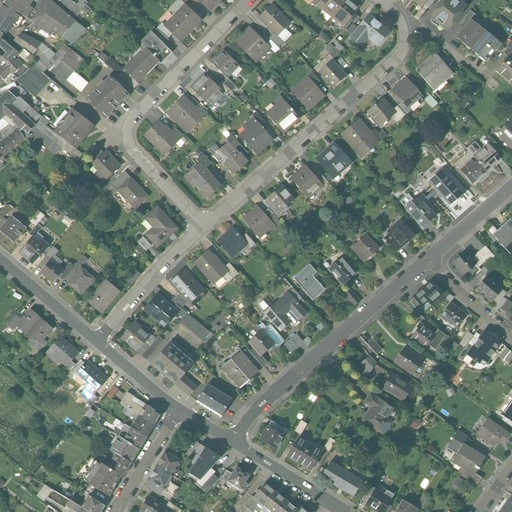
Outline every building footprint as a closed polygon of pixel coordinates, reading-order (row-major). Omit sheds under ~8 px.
[(32,0),(6,0),(4,4),(21,15),(32,0)] [(64,13),(48,0),(32,0),(21,15),(22,16),(25,18),(34,23),(35,23),(41,27),(42,27),(61,38),(72,44),(85,30),(73,21),(64,13)] [(74,3),(70,0),(63,0),(61,3),(68,9),(74,3)] [(88,3),(85,0),(77,0),(79,2),(77,4),(82,9),(88,3)] [(197,9),(188,0),(184,0),(182,3),(185,5),(193,13),(197,9)] [(202,4),(197,0),(188,0),(197,9),(202,4)] [(220,1),(218,0),(197,0),(202,4),(209,12),(220,1)] [(325,0),(322,0),(316,7),(321,11),(322,10),(322,9),(328,2),(325,0)] [(329,0),(328,2),(322,9),(322,10),(333,18),(347,0),(329,0)] [(348,0),(347,0),(333,18),(344,27),(350,20),(359,8),(348,0)] [(435,0),(427,0),(423,6),(428,10),(435,0)] [(443,0),(441,3),(429,17),(446,31),(465,7),(456,0),(443,0)] [(77,4),(74,2),(74,3),(68,9),(77,17),(81,21),(87,14),(82,9),(77,4)] [(4,4),(0,9),(0,30),(4,33),(8,27),(10,29),(14,22),(17,24),(22,16),(21,15),(4,4)] [(193,13),(185,5),(175,16),(191,31),(201,21),(193,13)] [(290,23),(272,6),(259,18),(274,33),(277,36),(290,23)] [(77,17),(68,9),(64,13),(73,21),(77,17)] [(364,11),(357,21),(361,24),(369,15),(364,11)] [(470,11),(459,25),(463,29),(471,20),(471,21),(475,15),(470,11)] [(389,32),(374,20),(375,20),(369,15),(361,24),(350,38),(358,45),(365,36),(377,46),(389,32)] [(191,31),(175,16),(165,26),(164,27),(172,34),(180,42),(191,31)] [(350,20),(344,27),(343,28),(347,32),(355,23),(350,20)] [(483,33),(470,22),(471,21),(471,20),(463,29),(456,38),(470,50),(484,31),(483,33)] [(41,27),(35,23),(34,23),(29,27),(38,31),(41,27)] [(172,34),(164,27),(165,26),(162,23),(156,29),(167,39),(172,34)] [(266,45),(249,28),(235,43),(255,62),(256,62),(254,60),(258,55),(260,57),(269,48),(266,45)] [(167,39),(156,29),(152,34),(163,45),(168,40),(167,39)] [(0,30),(0,48),(5,53),(8,56),(14,50),(0,39),(4,33),(0,30)] [(484,31),(470,50),(486,63),(501,45),(484,31)] [(277,36),(274,33),(269,39),(270,41),(278,48),(284,42),(277,36)] [(157,61),(159,63),(170,51),(163,45),(152,34),(140,45),(144,48),(157,61)] [(41,44),(20,35),(14,42),(23,48),(32,55),(41,44)] [(278,48),(270,41),(266,45),(269,48),(275,53),(279,49),(278,48)] [(41,44),(32,55),(38,60),(43,56),(48,51),(41,44)] [(65,45),(49,61),(55,67),(71,50),(65,45)] [(340,53),(330,45),(325,50),(333,59),(340,53)] [(511,45),(503,53),(508,57),(508,58),(510,55),(511,53),(511,45)] [(32,55),(23,48),(14,58),(16,59),(22,65),(28,70),(34,65),(38,60),(32,55)] [(136,82),(157,61),(144,48),(123,69),(136,82)] [(5,53),(0,59),(0,63),(3,66),(4,64),(5,66),(11,58),(8,56),(5,53)] [(228,59),(222,53),(211,64),(226,78),(231,73),(229,71),(236,64),(230,57),(228,59)] [(435,54),(415,70),(431,89),(451,72),(435,54)] [(508,57),(496,71),(510,84),(511,82),(511,57),(510,55),(508,58),(508,57)] [(38,60),(34,65),(43,73),(47,69),(49,72),(55,67),(49,61),(43,56),(38,60)] [(5,66),(4,64),(3,66),(0,68),(0,77),(3,80),(11,73),(13,74),(22,65),(16,59),(14,61),(11,58),(5,66)] [(346,77),(331,61),(319,72),(333,88),(346,77)] [(22,65),(13,74),(18,79),(28,70),(22,65)] [(34,65),(28,70),(18,79),(16,81),(27,91),(43,73),(34,65)] [(136,82),(123,69),(118,75),(119,75),(133,89),(138,84),(136,82)] [(88,84),(74,72),(67,80),(80,92),(88,84)] [(43,73),(27,91),(36,98),(52,80),(43,73)] [(319,82),(312,73),(307,77),(310,80),(315,86),(319,82)] [(133,89),(119,75),(114,80),(127,93),(128,94),(133,89)] [(217,87),(204,75),(197,83),(192,89),(210,107),(215,102),(213,100),(221,91),(217,87)] [(114,80),(110,77),(87,101),(104,118),(110,111),(110,112),(121,101),(121,100),(127,93),(114,80)] [(406,79),(401,83),(400,83),(391,91),(401,103),(408,110),(423,97),(406,79)] [(236,88),(228,80),(223,84),(232,92),(236,88)] [(310,80),(293,94),(308,110),(324,96),(315,86),(310,80)] [(223,84),(221,82),(217,87),(221,91),(228,99),(233,94),(232,92),(223,84)] [(26,92),(19,86),(12,95),(17,99),(18,98),(20,99),(26,92)] [(12,95),(9,92),(0,98),(0,120),(6,115),(19,128),(22,129),(29,121),(26,118),(30,113),(26,109),(28,106),(20,99),(18,98),(17,99),(12,95)] [(429,96),(425,99),(432,108),(436,105),(429,96)] [(182,97),(167,112),(186,131),(201,116),(194,109),(182,97)] [(297,108),(289,99),(285,103),(293,112),(297,108)] [(392,111),(382,100),(375,106),(374,106),(367,112),(380,127),(394,114),(395,114),(392,111)] [(284,102),(278,108),(276,106),(266,114),(282,133),(298,119),(293,112),(285,103),(284,102)] [(408,110),(401,103),(397,107),(405,116),(409,112),(408,110)] [(208,114),(199,105),(194,109),(201,116),(203,118),(208,114)] [(42,118),(37,114),(40,110),(35,106),(32,109),(28,106),(26,109),(30,113),(26,118),(29,121),(35,126),(55,142),(74,156),(72,159),(75,162),(83,154),(54,132),(46,126),(49,122),(42,117),(42,118)] [(405,116),(397,107),(392,111),(395,114),(394,114),(400,120),(405,116)] [(94,126),(72,109),(54,132),(76,149),(94,126)] [(267,124),(256,112),(251,116),(256,122),(262,128),(267,124)] [(358,120),(341,134),(359,155),(376,141),(369,134),(358,120)] [(511,146),(511,121),(511,120),(500,131),(506,137),(504,139),(511,147),(511,146)] [(35,126),(29,121),(22,129),(28,133),(30,132),(35,126)] [(170,133),(158,121),(144,136),(162,153),(167,147),(168,148),(176,140),(177,140),(170,133)] [(256,122),(240,136),(256,155),(273,141),(262,128),(256,122)] [(55,142),(35,126),(30,132),(50,148),(55,142)] [(15,127),(7,134),(9,136),(17,129),(15,127)] [(9,136),(6,139),(8,141),(6,142),(11,150),(30,136),(28,133),(22,129),(19,128),(17,129),(9,136)] [(183,137),(174,128),(170,133),(177,140),(176,140),(178,142),(182,146),(187,141),(183,137)] [(383,140),(374,130),(369,134),(376,141),(378,144),(383,140)] [(239,145),(232,136),(225,141),(227,143),(234,150),(239,145)] [(6,139),(0,143),(0,158),(11,150),(6,142),(8,141),(6,139)] [(234,150),(227,143),(218,151),(223,158),(222,159),(228,166),(227,167),(233,175),(247,163),(241,156),(240,157),(234,150)] [(474,143),(467,149),(474,157),(481,152),(479,150),(480,149),(474,143)] [(95,144),(86,152),(90,157),(99,149),(95,144)] [(351,163),(334,144),(328,148),(331,152),(319,163),(331,177),(337,171),(339,174),(351,163)] [(481,152),(474,157),(484,169),(490,164),(492,167),(501,159),(488,145),(481,152)] [(90,157),(89,159),(93,164),(104,154),(99,149),(90,157)] [(120,167),(106,152),(104,154),(93,164),(99,170),(95,174),(103,182),(120,167)] [(211,164),(203,154),(196,160),(198,164),(199,163),(205,170),(211,164)] [(474,157),(459,170),(472,184),(481,177),(479,175),(484,169),(474,157)] [(205,170),(199,163),(198,164),(187,174),(198,186),(196,187),(206,199),(219,187),(205,170)] [(313,175),(305,166),(290,179),(308,200),(323,187),(313,175)] [(442,168),(427,182),(434,190),(430,194),(432,197),(437,193),(449,207),(464,194),(442,168)] [(328,183),(318,171),(313,175),(323,187),(328,183)] [(124,172),(111,184),(117,191),(130,178),(124,172)] [(148,197),(130,178),(117,191),(134,209),(148,197)] [(293,201),(281,187),(267,199),(268,199),(275,208),(278,211),(283,206),(285,208),(293,201)] [(421,194),(405,208),(421,226),(427,220),(429,223),(435,217),(424,204),(432,197),(430,194),(424,198),(421,194)] [(275,208),(268,199),(263,203),(270,212),(275,208)] [(0,211),(0,221),(3,218),(14,210),(9,206),(5,206),(0,211)] [(178,229),(157,207),(149,215),(157,224),(145,236),(157,248),(178,229)] [(266,218),(257,208),(243,220),(258,238),(273,226),(266,218)] [(271,213),(266,218),(273,226),(274,227),(279,222),(271,213)] [(25,229),(11,217),(7,221),(0,230),(14,242),(25,229)] [(511,220),(511,219),(493,235),(498,241),(497,242),(501,246),(502,245),(511,256),(511,255),(511,220)] [(401,221),(394,227),(397,230),(385,240),(396,251),(414,236),(401,221)] [(38,224),(28,234),(32,238),(33,239),(42,228),(38,224)] [(241,239),(233,229),(218,242),(232,258),(247,246),(247,245),(241,239)] [(255,245),(246,235),(241,239),(247,245),(247,246),(250,249),(255,245)] [(378,250),(366,236),(352,248),(358,255),(360,253),(367,260),(378,250)] [(33,239),(32,238),(19,253),(33,264),(48,247),(41,241),(39,244),(33,239)] [(151,247),(143,238),(137,242),(146,251),(151,247)] [(485,247),(471,260),(476,265),(475,265),(478,269),(479,268),(485,262),(487,264),(492,259),(494,257),(485,247)] [(53,248),(46,257),(50,261),(51,260),(58,252),(53,248)] [(213,256),(212,257),(207,251),(194,263),(213,285),(228,273),(228,272),(224,268),(213,256)] [(471,260),(465,253),(453,263),(464,275),(469,271),(475,265),(476,265),(471,260)] [(83,256),(76,265),(80,269),(80,268),(81,269),(88,260),(83,256)] [(342,259),(329,270),(342,285),(355,274),(342,259)] [(487,264),(485,266),(490,271),(497,264),(492,259),(487,264)] [(51,260),(50,261),(40,273),(52,283),(58,276),(63,271),(51,260)] [(63,271),(58,276),(63,280),(74,267),(70,263),(63,271)] [(238,274),(229,264),(224,268),(228,272),(228,273),(233,279),(238,274)] [(309,265),(294,279),(312,300),(324,290),(312,276),(316,273),(309,265)] [(475,265),(469,271),(475,277),(481,271),(479,268),(478,269),(475,265)] [(80,269),(68,283),(80,294),(88,285),(89,286),(94,280),(81,269),(80,268),(80,269)] [(135,270),(125,281),(131,286),(140,275),(135,270)] [(184,271),(170,283),(176,290),(177,289),(181,293),(188,302),(189,303),(196,296),(194,293),(199,288),(184,271)] [(501,290),(487,277),(477,289),(491,301),(501,290)] [(106,281),(88,303),(100,313),(119,292),(106,281)] [(431,282),(413,297),(414,298),(421,306),(427,301),(430,305),(442,294),(431,282)] [(303,301),(293,289),(289,293),(299,305),(303,301)] [(350,291),(344,296),(354,307),(360,302),(350,291)] [(181,293),(171,301),(176,305),(181,309),(188,302),(181,293)] [(299,305),(289,293),(276,304),(275,303),(264,313),(281,332),(292,322),(293,323),(296,323),(298,322),(299,322),(308,315),(299,305)] [(172,309),(157,296),(145,310),(161,323),(166,318),(168,320),(174,312),(175,312),(172,309)] [(421,306),(414,298),(409,302),(419,314),(424,310),(421,306)] [(511,303),(508,301),(502,309),(507,313),(511,305),(511,303)] [(466,316),(450,304),(441,316),(457,328),(466,316)] [(181,309),(176,305),(172,309),(175,312),(174,312),(182,319),(186,314),(181,309)] [(21,321),(15,327),(16,327),(26,336),(39,321),(34,317),(35,315),(30,311),(21,321)] [(210,333),(186,314),(182,319),(179,322),(202,341),(210,333)] [(15,316),(6,326),(12,331),(16,327),(15,327),(21,321),(15,316)] [(39,321),(26,336),(32,341),(36,341),(38,343),(36,345),(37,346),(42,340),(42,338),(45,335),(47,335),(51,330),(45,324),(44,326),(39,321)] [(134,323),(127,331),(128,331),(122,339),(136,352),(137,352),(145,342),(150,337),(134,323)] [(283,340),(268,323),(261,329),(262,330),(268,337),(267,338),(273,346),(274,345),(276,347),(279,347),(283,343),(283,340)] [(435,336),(421,326),(411,339),(425,349),(428,346),(436,351),(447,336),(439,330),(435,336)] [(262,330),(249,342),(254,348),(261,356),(262,356),(273,346),(267,338),(268,337),(262,330)] [(501,343),(485,331),(473,347),(467,355),(468,356),(469,357),(470,358),(472,360),(474,360),(475,361),(484,367),(494,352),(500,343),(501,343)] [(468,333),(459,345),(464,349),(473,337),(468,333)] [(297,335),(284,346),(292,355),(304,344),(297,335)] [(60,338),(46,354),(52,360),(55,357),(66,367),(76,355),(68,348),(70,347),(60,338)] [(373,338),(368,343),(377,354),(383,350),(373,338)] [(42,340),(37,346),(36,345),(33,349),(38,353),(47,344),(42,340)] [(145,342),(137,352),(136,352),(141,357),(151,346),(145,342)] [(193,363),(170,343),(152,364),(161,373),(165,377),(166,376),(175,384),(183,375),(193,363)] [(500,343),(494,352),(499,356),(505,347),(500,343)] [(468,344),(458,358),(463,362),(467,355),(473,347),(468,344)] [(262,356),(261,356),(254,348),(250,352),(263,368),(268,364),(262,356)] [(506,348),(498,357),(503,361),(510,351),(506,348)] [(423,362),(405,349),(395,363),(413,376),(423,362)] [(250,352),(248,350),(244,354),(259,372),(263,368),(250,352)] [(511,352),(510,351),(503,361),(508,364),(511,359),(511,352)] [(242,353),(228,365),(230,367),(225,373),(239,390),(259,373),(259,372),(246,357),(244,354),(242,353)] [(370,358),(362,366),(366,370),(362,375),(365,377),(365,378),(366,378),(374,365),(375,364),(370,358)] [(80,360),(67,375),(72,379),(77,374),(76,373),(85,364),(80,360)] [(107,379),(87,361),(85,364),(76,373),(77,374),(89,385),(80,395),(88,401),(107,379)] [(391,375),(374,365),(366,378),(382,388),(391,375)] [(197,387),(183,375),(175,384),(189,396),(197,387)] [(406,382),(400,378),(399,380),(391,375),(382,388),(403,402),(412,388),(405,384),(406,382)] [(231,400),(208,385),(197,403),(220,417),(231,400)] [(114,386),(108,395),(112,398),(118,389),(114,386)] [(132,397),(127,394),(120,405),(125,408),(126,408),(130,402),(132,397)] [(391,408),(370,395),(365,403),(371,407),(363,421),(383,434),(388,426),(382,423),(391,408)] [(511,401),(502,415),(511,422),(511,401)] [(161,414),(146,405),(143,410),(130,402),(126,408),(129,410),(154,425),(161,414)] [(154,425),(129,410),(126,415),(126,416),(132,420),(133,419),(136,420),(131,429),(146,438),(154,425)] [(509,435),(487,419),(476,434),(494,447),(500,437),(505,441),(509,435)] [(302,433),(306,423),(301,421),(297,431),(302,433)] [(286,431),(271,422),(268,427),(283,436),(286,431)] [(283,436),(268,427),(260,441),(275,450),(283,436)] [(127,435),(116,428),(113,433),(118,437),(139,449),(146,438),(131,429),(127,435)] [(485,458),(463,445),(468,438),(459,432),(451,447),(452,448),(455,452),(454,454),(456,455),(452,462),(454,463),(454,464),(470,473),(473,475),(473,474),(476,469),(478,470),(480,468),(479,467),(485,458)] [(118,437),(110,451),(116,454),(131,463),(139,449),(118,437)] [(298,438),(287,457),(298,464),(310,445),(298,438)] [(210,452),(194,441),(184,457),(195,463),(189,474),(199,480),(208,471),(202,466),(210,452)] [(310,445),(298,464),(310,471),(322,452),(310,445)] [(181,462),(165,452),(157,466),(173,476),(181,462)] [(131,463),(116,454),(108,468),(121,477),(122,477),(131,463)] [(108,468),(97,462),(84,483),(109,497),(121,477),(108,468)] [(362,483),(329,463),(323,474),(335,482),(333,485),(353,497),(362,483)] [(173,476),(157,466),(148,480),(164,490),(173,476)] [(233,474),(228,483),(234,486),(243,491),(247,485),(244,483),(248,476),(236,469),(233,474)] [(199,480),(196,484),(206,493),(216,482),(218,480),(208,471),(199,480)] [(223,477),(221,475),(218,480),(216,482),(223,486),(226,482),(228,483),(233,474),(227,471),(223,477)] [(481,479),(473,474),(473,475),(470,473),(467,479),(477,485),(481,479)] [(276,493),(264,484),(252,499),(257,503),(264,508),(276,493)] [(394,495),(378,486),(375,490),(370,498),(366,505),(377,511),(383,511),(388,505),(394,495)] [(84,491),(77,487),(73,494),(80,498),(84,491)] [(375,490),(370,487),(365,495),(370,498),(375,490)] [(70,501),(52,490),(49,494),(45,492),(42,496),(65,511),(67,507),(66,507),(70,501)] [(276,493),(264,508),(268,511),(269,510),(270,511),(277,511),(286,501),(276,493)] [(511,495),(511,496),(500,511),(511,511),(511,495)] [(100,511),(104,507),(88,498),(84,504),(72,497),(70,501),(86,511),(100,511)] [(166,509),(147,498),(138,511),(169,511),(165,510),(166,509)] [(180,504),(171,499),(168,504),(168,505),(176,510),(180,504)] [(252,499),(247,506),(251,510),(257,503),(252,499)] [(86,511),(70,501),(66,507),(67,507),(74,511),(86,511)] [(298,511),(286,501),(277,511),(304,511),(300,508),(298,511)] [(415,511),(417,510),(403,502),(397,511),(415,511)]
